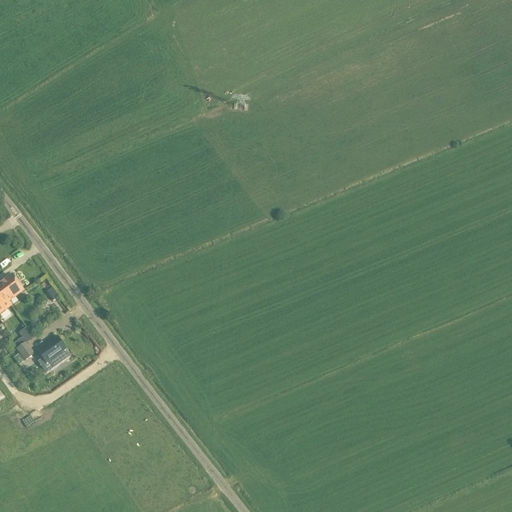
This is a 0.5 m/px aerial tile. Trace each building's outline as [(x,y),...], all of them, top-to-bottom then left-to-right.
[(0,314),(12,306),(11,304),(8,302),(24,290),(13,276),(0,285),(0,314)] [(53,289),(47,293),(53,302),(59,298),(53,289)] [(35,336),(28,326),(19,333),(22,337),(13,344),(16,349),(26,342),(35,336)] [(46,364),(66,349),(57,337),(38,351),(46,364)] [(35,354),(27,343),(26,342),(16,349),(25,361),(35,354)]
